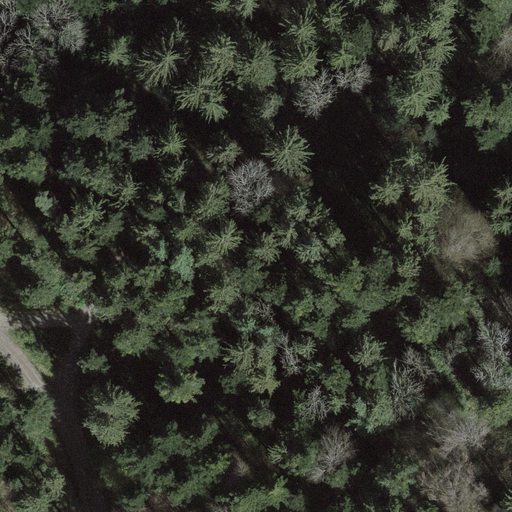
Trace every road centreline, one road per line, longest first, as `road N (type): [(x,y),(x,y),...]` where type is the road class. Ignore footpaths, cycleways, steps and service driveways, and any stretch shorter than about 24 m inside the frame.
road 1 (track): [(63,407),(84,314),(111,276),(129,203),(143,0)]
road 2 (track): [(0,341),(63,407),(90,511)]
